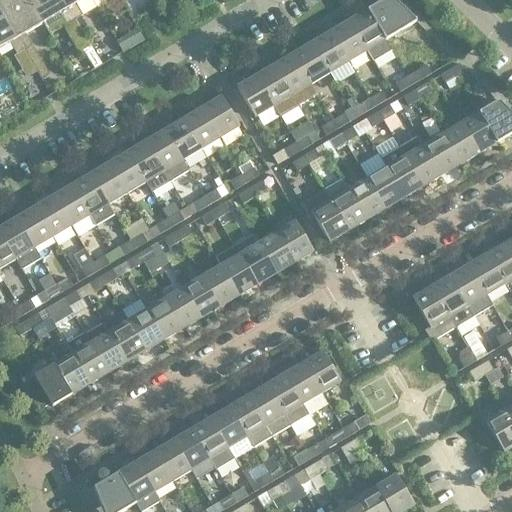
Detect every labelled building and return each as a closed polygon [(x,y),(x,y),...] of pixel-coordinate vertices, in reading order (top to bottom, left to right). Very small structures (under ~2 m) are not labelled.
[(42,24),(27,0),(0,0),(0,12),(16,39),(18,38),(25,50),(30,47),(23,35),(42,24)] [(27,0),(42,24),(60,13),(67,24),(72,21),(66,10),(68,9),(62,0),(27,0)] [(62,0),(68,9),(66,10),(72,21),(83,15),(76,4),(81,0),(62,0)] [(385,0),(366,11),(374,24),(384,41),(416,23),(401,9),(392,0),(385,0)] [(384,41),(374,24),(366,11),(348,22),(366,52),(384,41)] [(16,39),(0,12),(0,48),(8,44),(14,56),(23,51),(25,50),(18,38),(16,39)] [(366,52),(348,22),(329,33),(347,63),(366,52)] [(77,24),(64,32),(77,54),(82,51),(94,70),(101,66),(77,24)] [(347,63),(329,33),(311,44),(329,74),(347,63)] [(329,74),(311,44),(292,55),(310,85),(329,74)] [(25,50),(23,51),(29,62),(37,57),(31,46),(30,47),(25,50)] [(315,94),(310,85),(292,55),(274,66),(297,105),(315,94)] [(472,77),(459,65),(451,69),(456,77),(460,84),(472,77)] [(297,105),(274,66),(255,77),(273,107),(278,116),(297,105)] [(425,66),(406,78),(411,86),(431,75),(425,66)] [(456,77),(451,69),(440,76),(445,84),(456,77)] [(273,107),(255,77),(244,84),(240,83),(238,87),(236,88),(254,119),(273,107)] [(411,86),(406,78),(395,84),(400,93),(411,86)] [(431,92),(426,84),(414,91),(419,99),(431,92)] [(419,99),(414,91),(403,98),(408,106),(419,99)] [(381,93),(369,100),(374,108),(386,101),(381,93)] [(212,102),(201,109),(219,139),(238,128),(220,98),(218,99),(213,98),(212,102)] [(374,108),(369,100),(357,106),(362,115),(374,108)] [(497,102),(478,114),(487,128),(496,144),(511,134),(511,116),(510,115),(497,102)] [(394,114),(389,106),(377,113),(382,121),(394,114)] [(219,139),(201,109),(183,120),(201,150),(219,139)] [(382,121),(377,113),(366,120),(371,128),(382,121)] [(496,144),(487,128),(478,114),(459,125),(477,155),(496,144)] [(344,115),(332,122),(337,130),(349,123),(344,115)] [(201,150),(183,120),(164,131),(182,161),(201,150)] [(337,130),(332,122),(320,129),(325,137),(337,130)] [(477,155),(459,125),(441,136),(459,166),(477,155)] [(357,137),(352,128),(340,135),(345,143),(357,137)] [(188,172),(182,161),(164,131),(145,142),(170,183),(188,172)] [(345,143),(340,135),(328,142),(333,150),(345,143)] [(459,166),(441,136),(422,147),(440,177),(459,166)] [(306,137),(295,144),(300,152),(311,145),(306,137)] [(170,183),(145,142),(127,153),(145,183),(151,194),(170,183)] [(300,152),(295,144),(283,150),(288,159),(300,152)] [(440,177),(422,147),(404,158),(422,188),(440,177)] [(320,158),(315,150),(303,157),(308,165),(320,158)] [(145,183),(127,153),(108,164),(126,194),(145,183)] [(308,165),(303,157),(291,164),(296,172),(308,165)] [(422,188),(404,158),(385,169),(403,199),(422,188)] [(126,194),(108,164),(90,175),(108,205),(126,194)] [(253,168),(241,175),(246,184),(258,177),(253,168)] [(403,199),(385,169),(366,180),(384,210),(403,199)] [(108,205),(90,175),(71,186),(89,216),(95,227),(114,216),(108,205)] [(246,184),(241,175),(229,182),(234,191),(246,184)] [(384,210),(366,180),(348,191),(366,221),(384,210)] [(342,181),(323,192),(347,232),(366,221),(348,191),(342,181)] [(266,190),(261,182),(249,189),(254,197),(266,190)] [(89,216),(71,186),(53,197),(70,227),(89,216)] [(254,197),(249,189),(237,196),(242,204),(254,197)] [(215,191),(204,197),(209,206),(220,199),(215,191)] [(347,232),(323,192),(300,205),(307,217),(311,214),(328,243),(331,242),(335,243),(336,239),(347,232)] [(70,227),(53,197),(34,208),(52,238),(70,227)] [(209,206),(204,197),(192,204),(197,213),(209,206)] [(229,212),(224,204),(212,211),(217,219),(229,212)] [(52,238),(34,208),(15,219),(33,249),(52,238)] [(217,219),(212,211),(200,218),(205,226),(217,219)] [(178,213),(167,219),(172,228),(183,221),(178,213)] [(33,249),(15,219),(0,228),(0,235),(15,260),(33,249)] [(172,228),(167,219),(155,226),(160,235),(172,228)] [(294,223),(275,234),(293,264),(304,258),(309,259),(310,254),(312,253),(294,223)] [(191,235),(186,226),(175,233),(180,241),(191,235)] [(180,241),(175,233),(163,240),(168,248),(180,241)] [(293,264),(275,234),(257,245),(275,275),(293,264)] [(0,269),(15,260),(0,235),(0,269)] [(141,235),(129,242),(134,250),(146,243),(141,235)] [(134,250),(129,242),(118,248),(123,257),(134,250)] [(511,280),(511,256),(505,244),(486,255),(504,285),(511,280)] [(275,275),(257,245),(238,256),(256,286),(275,275)] [(154,257),(149,248),(138,255),(143,263),(154,257)] [(143,263),(138,255),(126,262),(131,270),(143,263)] [(504,285),(486,255),(468,266),(485,296),(504,285)] [(256,286),(238,256),(219,267),(237,297),(256,286)] [(104,257),(92,264),(97,272),(109,265),(104,257)] [(97,272),(92,264),(80,270),(85,279),(97,272)] [(485,296),(468,266),(449,277),(467,308),(485,296)] [(237,297),(219,267),(201,278),(219,308),(237,297)] [(117,279),(112,270),(100,277),(105,286),(117,279)] [(105,286),(100,277),(89,284),(94,293),(105,286)] [(467,308),(449,277),(430,288),(448,319),(467,308)] [(219,308),(201,278),(182,289),(200,319),(219,308)] [(67,279),(55,286),(60,294),(72,287),(67,279)] [(60,294),(55,286),(43,293),(48,301),(60,294)] [(455,330),(448,319),(430,288),(419,295),(415,294),(414,298),(411,300),(429,330),(425,332),(432,344),(455,330)] [(200,319),(182,289),(164,300),(182,330),(200,319)] [(80,301),(75,292),(63,299),(68,308),(80,301)] [(68,308),(63,299),(52,306),(57,314),(68,308)] [(182,330),(164,300),(145,311),(163,341),(182,330)] [(29,301),(18,308),(23,316),(34,309),(29,301)] [(23,316),(18,308),(6,315),(11,323),(23,316)] [(163,341),(145,311),(127,322),(145,352),(163,341)] [(103,324),(108,333),(126,363),(145,352),(127,322),(121,313),(103,324)] [(43,323),(38,314),(26,321),(31,330),(43,323)] [(31,330),(26,321),(14,328),(19,337),(31,330)] [(511,340),(507,332),(495,339),(500,347),(511,340)] [(126,363),(108,333),(89,344),(107,374),(126,363)] [(65,345),(71,355),(89,385),(107,374),(89,344),(83,334),(65,345)] [(482,347),(470,354),(475,362),(487,355),(482,347)] [(314,357),(302,364),(320,394),(339,383),(322,353),(319,354),(315,353),(314,357)] [(475,362),(470,354),(458,361),(463,369),(475,362)] [(89,385),(71,355),(52,366),(70,396),(89,385)] [(493,371),(487,362),(478,367),(484,377),(493,371)] [(320,394),(302,364),(284,375),(302,405),(320,394)] [(70,396),(52,366),(33,377),(35,380),(24,386),(39,411),(49,405),(51,408),(70,396)] [(484,377),(478,367),(468,373),(474,383),(484,377)] [(308,416),(302,405),(284,375),(265,386),(289,427),(308,416)] [(289,427),(265,386),(247,397),(271,438),(289,427)] [(271,438),(247,397),(228,408),(246,438),(252,449),(271,438)] [(246,438),(228,408),(210,419),(227,449),(246,438)] [(511,448),(511,425),(504,412),(486,422),(484,423),(503,454),(511,448)] [(227,449),(210,419),(191,430),(209,460),(227,449)] [(353,423),(342,430),(347,438),(358,431),(353,423)] [(209,460),(191,430),(172,441),(190,471),(209,460)] [(347,438),(342,430),(330,437),(335,445),(347,438)] [(364,448),(359,438),(348,444),(354,454),(364,448)] [(190,471),(172,441),(154,452),(172,482),(190,471)] [(354,454),(348,444),(340,449),(345,459),(354,454)] [(316,445),(304,452),(309,460),(321,453),(316,445)] [(172,482),(154,452),(135,463),(153,493),(172,482)] [(309,460),(304,452),(293,459),(298,467),(309,460)] [(327,470),(321,460),(312,466),(318,475),(327,470)] [(153,493),(135,463),(117,474),(135,505),(153,493)] [(318,475),(312,466),(303,471),(309,481),(318,475)] [(279,467),(267,474),(272,482),(284,475),(279,467)] [(108,473),(102,470),(96,474),(96,480),(102,483),(93,489),(101,509),(95,511),(121,511),(135,505),(117,474),(108,480),(108,473)] [(272,482),(267,474),(255,481),(260,489),(272,482)] [(244,477),(253,493),(260,489),(255,481),(252,483),(247,475),(244,477)] [(393,477),(375,488),(389,511),(404,511),(413,507),(394,476),(392,477),(393,477)] [(290,492),(284,482),(275,488),(281,497),(290,492)] [(281,497),(275,488),(266,493),(272,503),(281,497)] [(389,511),(375,488),(357,499),(364,511),(389,511)] [(242,489),(230,496),(235,504),(247,497),(242,489)] [(235,504),(230,496),(218,503),(223,511),(235,504)] [(364,511),(357,499),(338,510),(339,511),(364,511)]
